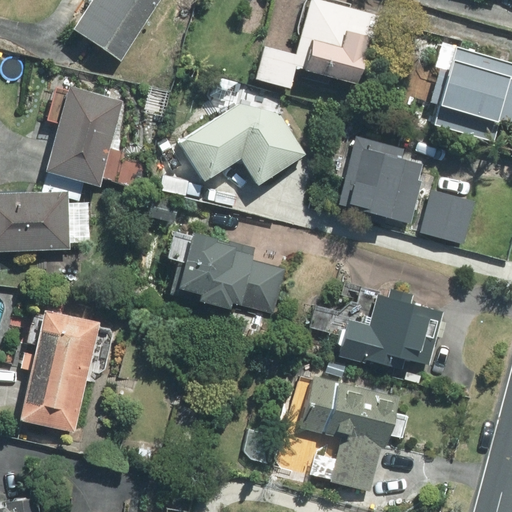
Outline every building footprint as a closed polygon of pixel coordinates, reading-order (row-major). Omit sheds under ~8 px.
[(119,64),(157,0),(85,0),(66,32),(119,64)] [(302,0),(286,73),(348,87),(359,38),(369,40),(374,16),(302,0)] [(450,67),(438,110),(489,124),(501,81),(450,67)] [(97,191),(120,104),(60,88),(37,175),(97,191)] [(171,144),(195,185),(234,163),(249,190),(301,160),(262,92),(171,144)] [(398,150),(347,137),(330,206),(381,219),(398,150)] [(425,186),(411,236),(461,249),(474,199),(425,186)] [(0,253),(85,254),(85,203),(62,202),(62,194),(0,193),(0,253)] [(167,267),(163,293),(188,296),(187,306),(223,311),(223,309),(274,316),(281,268),(248,264),(249,255),(203,248),(205,235),(182,232),(177,268),(167,267)] [(365,308),(339,303),(336,315),(320,312),(316,334),(332,338),(329,356),(396,369),(398,360),(427,365),(438,312),(406,306),(408,294),(383,289),(381,301),(367,298),(365,308)] [(72,434),(93,320),(33,309),(12,423),(72,434)] [(323,482),(365,492),(375,449),(382,450),(395,394),(305,373),(293,425),(334,434),(323,482)] [(34,511),(33,500),(0,504),(0,511),(34,511)]
